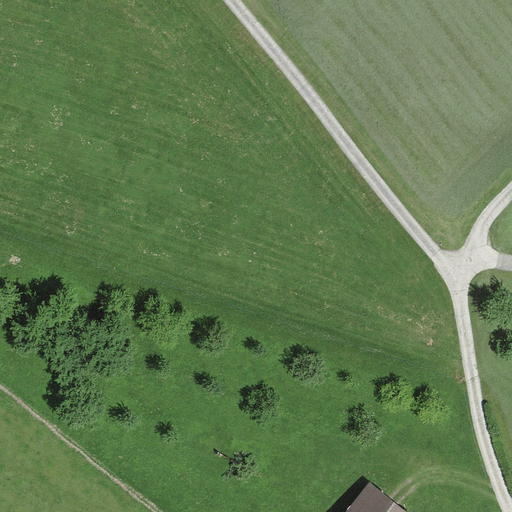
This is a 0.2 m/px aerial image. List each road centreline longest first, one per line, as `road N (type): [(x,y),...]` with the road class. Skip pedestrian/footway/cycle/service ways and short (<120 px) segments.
road 1 (unclassified): [(237,0),(453,265)]
road 2 (unclassified): [(453,265),(511,500)]
